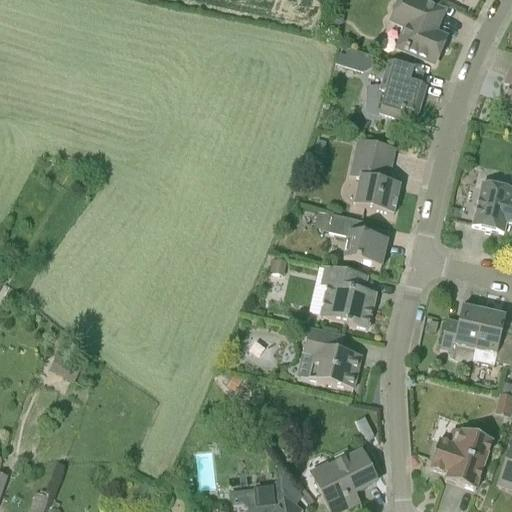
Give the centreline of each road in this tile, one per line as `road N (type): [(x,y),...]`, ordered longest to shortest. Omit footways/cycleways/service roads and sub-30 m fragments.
road 1 (residential): [(420,260),(463,87),(503,0)]
road 2 (residential): [(420,260),(395,368),(402,511)]
